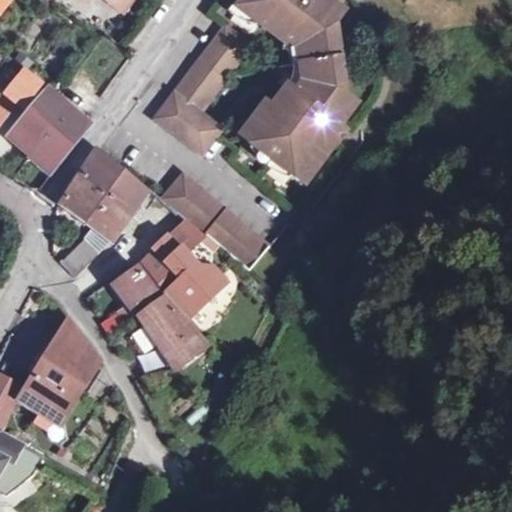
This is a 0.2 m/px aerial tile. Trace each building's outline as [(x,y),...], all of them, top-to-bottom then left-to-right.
[(0,0),(0,12),(0,13),(9,0),(0,0)] [(108,0),(125,12),(133,0),(108,0)] [(296,91),(288,86),(272,107),(267,103),(242,135),(263,151),(266,147),(286,162),(283,166),(305,183),(346,129),(341,125),(357,103),(346,95),(336,23),(344,11),(329,0),(242,0),(238,7),(287,43),(289,40),(299,47),(301,64),(304,81),(296,91)] [(250,47),(225,28),(156,119),(202,155),(221,130),(199,113),(250,47)] [(293,65),(301,64),(299,47),(289,40),(287,43),(293,65)] [(296,91),(304,81),(301,64),(293,65),(288,86),(296,91)] [(45,95),(51,88),(27,70),(8,93),(31,112),(22,123),(24,124),(39,138),(58,108),(45,95)] [(61,95),(51,88),(45,95),(58,108),(80,129),(86,120),(61,95)] [(84,133),(80,129),(58,108),(39,138),(63,159),(84,133)] [(10,138),(30,154),(39,138),(24,124),(10,138)] [(63,159),(39,138),(30,154),(52,173),(63,159)] [(81,176),(130,217),(147,190),(99,150),(81,176)] [(114,241),(130,217),(81,176),(63,204),(97,228),(114,241)] [(269,248),(183,176),(163,199),(244,267),(249,271),(269,248)] [(158,252),(143,267),(165,294),(189,319),(224,285),(210,271),(210,255),(198,243),(203,236),(190,226),(188,224),(182,229),(169,242),(180,253),(168,263),(158,252)] [(101,253),(114,241),(97,228),(87,239),(101,253)] [(75,279),(101,253),(87,239),(61,264),(75,279)] [(169,242),(158,252),(168,263),(180,253),(169,242)] [(160,299),(138,268),(116,283),(132,306),(125,311),(131,319),(138,314),(160,299)] [(208,346),(163,296),(160,299),(138,314),(176,370),(208,346)] [(99,360),(70,324),(22,399),(59,422),(99,360)] [(206,410),(223,416),(235,378),(218,373),(206,410)] [(0,431),(1,432),(20,394),(0,384),(0,431)] [(269,412),(257,441),(272,447),(284,418),(269,412)] [(12,464),(22,444),(0,431),(0,471),(6,460),(12,464)]
